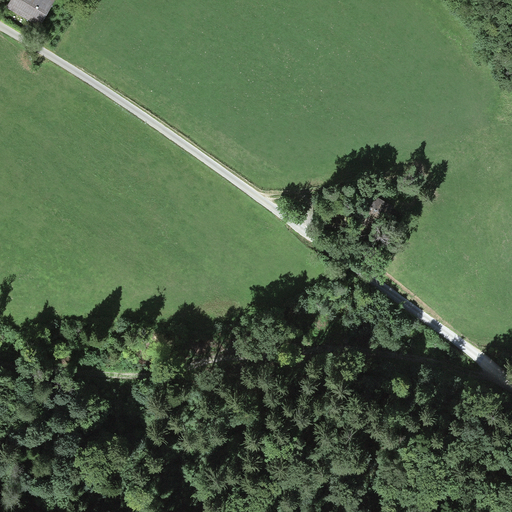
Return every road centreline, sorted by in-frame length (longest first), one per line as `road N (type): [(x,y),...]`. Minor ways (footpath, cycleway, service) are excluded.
road 1 (unclassified): [(0,27),(104,89),(511,384)]
road 2 (track): [(503,382),(457,365),(344,347),(234,355),(162,372),(0,360)]
